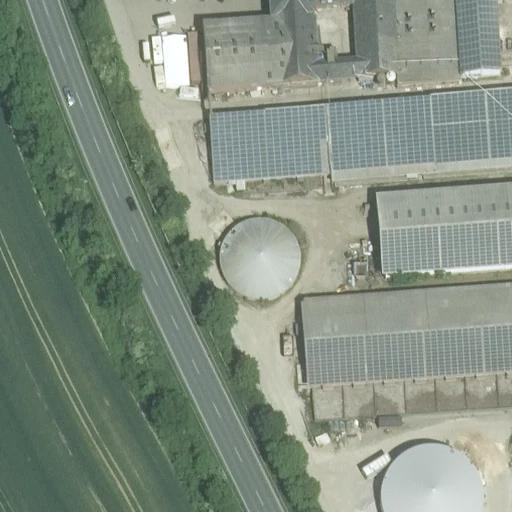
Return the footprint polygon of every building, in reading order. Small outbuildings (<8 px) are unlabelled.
[(268,0),(270,24),(313,21),(313,11),(338,9),(336,0),(268,0)] [(336,0),(338,9),(353,8),(356,63),(357,83),(396,80),(396,90),(458,85),(451,0),(336,0)] [(502,0),(460,0),(466,81),(508,78),(502,0)] [(270,24),(268,25),(202,29),(206,94),(357,83),(356,63),(316,66),(313,21),(270,24)] [(511,103),(511,95),(208,122),(213,185),(326,177),(326,176),(511,161),(511,103)] [(511,192),(378,202),(384,282),(511,272),(511,192)] [(297,278),(300,262),(297,247),(288,234),(274,225),(259,222),(243,225),(230,234),(221,248),(219,263),(222,279),(231,292),(244,301),(260,303),(275,300),(288,291),(297,278)] [(511,292),(304,308),(310,390),(511,374),(511,292)]
